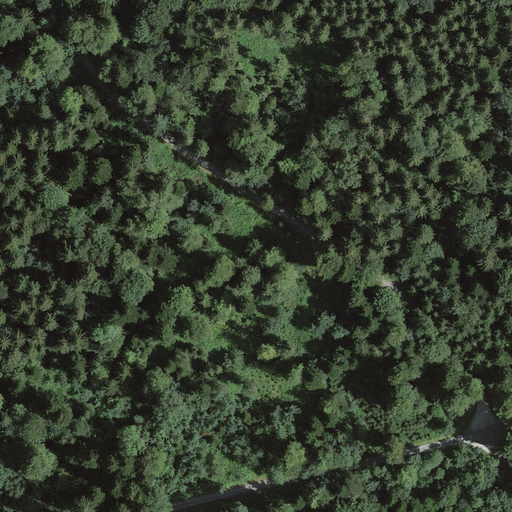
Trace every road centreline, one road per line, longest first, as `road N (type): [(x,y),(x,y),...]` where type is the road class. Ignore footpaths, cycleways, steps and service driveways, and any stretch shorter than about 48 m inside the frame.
road 1 (track): [(52,0),(80,60),(149,135),(399,291),(473,383),(511,482)]
road 2 (track): [(511,422),(152,511)]
